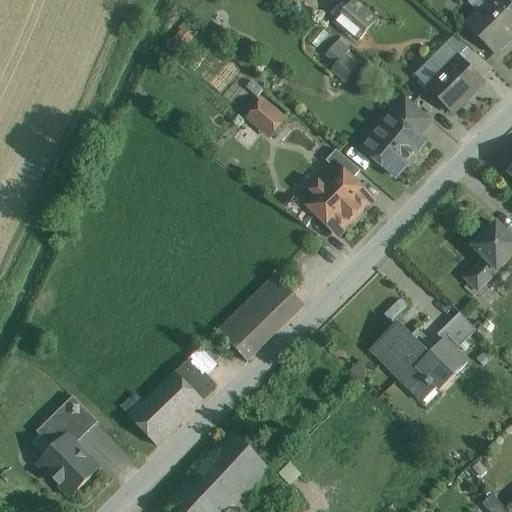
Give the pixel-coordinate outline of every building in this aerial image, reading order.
[(493,0),(467,26),(495,55),(511,37),(511,8),(503,0),(493,0)] [(511,0),(503,0),(511,8),(511,0)] [(377,22),(353,2),(336,22),(359,42),(377,22)] [(321,29),(309,42),(317,49),(328,35),(321,29)] [(179,35),(167,49),(177,58),(190,45),(179,35)] [(339,41),(326,56),(338,66),(343,60),(346,55),(349,50),(339,41)] [(493,69),(473,52),(462,63),(480,81),(493,69)] [(346,55),(343,60),(338,66),(334,71),(345,81),(358,65),(346,55)] [(458,59),(428,89),(453,114),(483,84),(480,81),(462,63),(458,59)] [(433,121),(405,97),(396,108),(423,131),(423,132),(433,121)] [(284,122),(263,104),(250,119),(271,137),(284,122)] [(423,131),(396,108),(390,116),(395,120),(416,138),(423,131)] [(416,138),(395,120),(386,130),(386,133),(380,141),(378,140),(372,140),(363,151),(395,178),(424,144),(416,138)] [(361,172),(337,152),(326,162),(333,169),(335,166),(351,182),(361,172)] [(333,169),(306,196),(306,200),(319,213),(319,214),(336,232),(340,232),(350,222),(352,222),(361,213),(360,211),(368,203),(368,199),(351,182),(335,166),(333,169)] [(315,218),(295,199),(285,213),(307,229),(315,218)] [(484,260),(465,279),(478,293),(511,258),(511,239),(497,225),(473,249),(484,260)] [(276,277),(218,333),(247,363),(305,308),(276,277)] [(460,315),(442,332),(459,349),(477,332),(460,315)] [(430,357),(398,325),(372,351),(419,398),(433,385),(440,392),(468,364),(445,341),(430,357)] [(216,368),(200,351),(190,360),(207,377),(216,368)] [(207,377),(190,360),(176,374),(203,403),(218,389),(207,377)] [(176,374),(130,419),(157,448),(203,403),(176,374)] [(98,424),(73,398),(42,429),(59,446),(68,437),(76,445),(98,424)] [(233,434),(207,463),(241,499),(245,496),(269,471),(233,434)] [(59,446),(39,466),(70,497),(100,469),(76,445),(68,437),(59,446)] [(197,472),(164,508),(168,511),(245,511),(254,503),(245,496),(241,499),(207,463),(198,472),(197,472)] [(508,511),(493,496),(483,506),(488,511),(508,511)]
